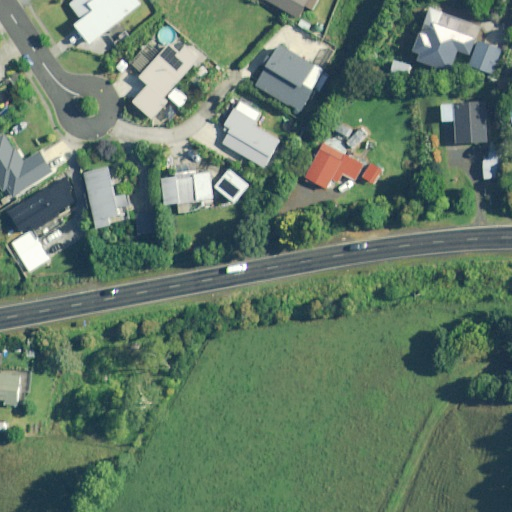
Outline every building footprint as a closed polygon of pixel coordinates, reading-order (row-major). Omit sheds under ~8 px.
[(143,4),(139,0),(75,0),(72,3),(84,19),(77,24),(92,44),(143,4)] [(268,0),(299,17),(306,6),(312,9),(317,0),(268,0)] [(481,25),(431,8),(416,50),(423,52),(420,60),(451,71),(459,50),(471,54),(481,25)] [(300,114),(316,89),(321,93),(333,75),(324,69),(335,53),(293,26),(255,84),(300,114)] [(201,58),(178,36),(142,75),(151,83),(135,101),(154,119),(170,101),(166,97),(201,58)] [(501,49),(480,41),(471,65),(492,73),(501,49)] [(411,64),(394,60),(391,74),(408,78),(411,64)] [(256,123),(262,113),(241,100),(226,126),(233,130),(225,143),(267,167),(283,139),(256,123)] [(487,141),(485,101),(441,103),(442,121),(455,120),(457,143),(487,141)] [(15,147),(5,132),(0,135),(0,184),(4,190),(8,188),(14,197),(53,172),(40,151),(24,162),(15,147)] [(503,177),(501,140),(489,141),(490,159),(483,160),(485,178),(503,177)] [(364,164),(324,143),(306,177),(327,188),(332,178),(338,182),(342,174),(355,181),(364,164)] [(116,196),(109,167),(85,173),(98,228),(134,220),(128,193),(116,196)] [(252,185),(233,170),(219,188),(238,203),(252,185)] [(216,198),(212,173),(164,181),(168,205),(181,202),(183,213),(206,209),(205,200),(216,198)] [(76,201),(65,180),(11,210),(22,231),(32,226),(39,238),(64,224),(57,211),(76,201)] [(160,232),(159,213),(138,214),(139,233),(160,232)] [(21,407),(22,374),(0,373),(0,398),(8,399),(8,407),(21,407)]
